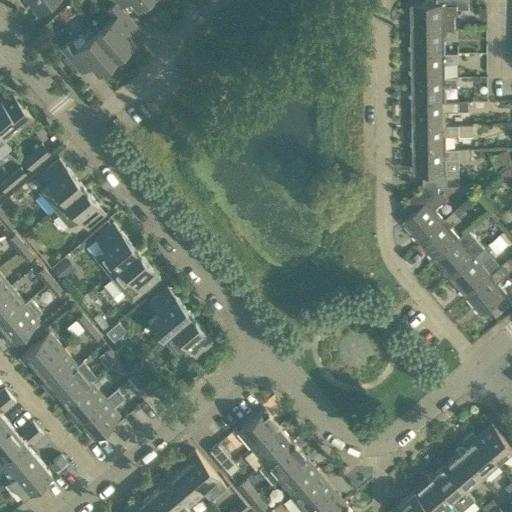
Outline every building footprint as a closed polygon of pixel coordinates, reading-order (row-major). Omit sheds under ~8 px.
[(27,0),(37,13),(55,0),(27,0)] [(114,0),(116,2),(118,0),(129,0),(140,11),(152,0),(114,0)] [(112,17),(94,32),(119,61),(137,46),(123,29),(132,21),(116,2),(106,10),(112,17)] [(444,4),(410,4),(410,29),(456,28),(456,14),(457,14),(457,4),(444,5),(444,4)] [(456,28),(410,29),(411,54),(445,53),(445,39),(457,38),(457,28),(456,28)] [(70,40),(61,48),(77,68),(86,60),(101,77),(119,61),(94,32),(77,47),(70,40)] [(445,53),(411,54),(411,77),(446,77),(445,63),(458,63),(458,52),(445,53)] [(446,77),(411,77),(411,102),(446,101),(446,87),(458,87),(458,77),(446,77)] [(0,132),(6,140),(32,118),(12,95),(3,103),(0,100),(0,132)] [(470,101),(446,101),(411,102),(412,126),(446,125),(446,111),(470,110),(470,101)] [(446,125),(412,126),(412,149),(447,148),(447,135),(474,136),(474,125),(446,125)] [(41,143),(22,159),(30,169),(50,153),(41,143)] [(459,148),(447,148),(412,149),(412,174),(423,174),(423,186),(439,186),(447,185),(447,159),(459,158),(459,148)] [(470,148),(459,148),(459,158),(470,158),(470,148)] [(502,163),(510,161),(507,150),(499,153),(502,163)] [(49,184),(40,192),(54,209),(82,186),(59,158),(40,174),(49,184)] [(20,167),(10,176),(15,182),(25,173),(20,167)] [(499,174),(504,180),(511,173),(507,167),(499,174)] [(10,176),(0,184),(0,186),(4,191),(15,182),(10,176)] [(82,186),(54,209),(69,227),(78,219),(87,229),(105,213),(82,186)] [(416,210),(402,222),(418,241),(444,219),(436,209),(445,200),(439,193),(439,186),(423,186),(407,199),(416,210)] [(460,205),(454,210),(461,219),(467,214),(460,205)] [(454,210),(444,219),(418,241),(434,259),(460,237),(451,227),(461,219),(454,210)] [(103,248),(94,256),(108,274),(137,250),(113,222),(95,238),(103,248)] [(460,237),(434,259),(450,277),(485,247),(469,229),(460,237)] [(15,234),(9,240),(18,250),(24,245),(15,234)] [(497,252),(506,244),(499,236),(490,244),(497,252)] [(24,245),(18,250),(27,261),(33,256),(24,245)] [(485,247),(450,277),(465,295),(491,274),(482,264),(492,255),(485,247)] [(137,250),(108,274),(131,301),(160,277),(137,250)] [(67,256),(53,268),(61,278),(75,266),(67,256)] [(491,274),(465,295),(481,314),(489,308),(495,316),(511,301),(511,298),(498,282),(507,273),(501,265),(491,274)] [(43,268),(37,273),(46,283),(52,278),(43,268)] [(0,273),(0,293),(10,285),(0,273)] [(52,278),(46,283),(55,294),(61,289),(52,278)] [(10,285),(0,293),(0,322),(24,302),(10,285)] [(157,312),(148,320),(162,337),(190,314),(167,286),(149,302),(157,312)] [(24,302),(0,322),(0,325),(6,333),(2,336),(9,344),(39,319),(36,316),(41,311),(30,297),(24,302)] [(93,317),(103,329),(108,325),(98,313),(93,317)] [(82,314),(76,319),(85,330),(91,325),(82,314)] [(190,314),(162,337),(177,355),(186,347),(195,357),(214,341),(190,314)] [(118,321),(105,332),(113,341),(126,330),(118,321)] [(91,325),(85,330),(94,340),(100,335),(91,325)] [(49,331),(19,356),(26,364),(30,361),(37,370),(63,348),(49,331)] [(110,347),(104,352),(113,363),(119,358),(110,347)] [(63,348),(37,370),(45,379),(41,383),(47,390),(77,364),(63,348)] [(119,358),(113,363),(122,374),(128,368),(119,358)] [(77,364),(47,390),(54,397),(58,394),(65,403),(91,381),(77,364)] [(137,370),(127,379),(143,398),(153,390),(137,370)] [(91,381),(65,403),(73,412),(69,416),(75,423),(105,398),(91,381)] [(4,387),(0,391),(0,402),(10,394),(4,387)] [(116,388),(105,398),(75,423),(81,430),(85,427),(94,437),(120,415),(113,407),(125,397),(116,388)] [(10,394),(0,402),(0,405),(4,410),(15,401),(10,394)] [(264,408),(237,431),(251,447),(278,424),(264,408)] [(0,412),(0,430),(9,423),(0,412)] [(32,420),(21,430),(26,437),(38,427),(32,420)] [(9,423),(0,430),(0,458),(23,440),(9,423)] [(278,424),(251,447),(264,463),(291,440),(278,424)] [(511,448),(491,424),(475,437),(498,463),(511,451),(511,448)] [(38,427),(26,437),(32,443),(43,434),(38,427)] [(464,447),(459,451),(482,477),(498,463),(475,437),(472,433),(460,442),(464,447)] [(23,440),(0,458),(0,469),(8,480),(37,456),(23,440)] [(291,440),(264,463),(277,479),(304,456),(291,440)] [(218,442),(208,450),(225,470),(235,461),(218,442)] [(190,460),(182,467),(204,493),(210,501),(227,487),(195,449),(187,456),(190,460)] [(459,451),(444,464),(466,490),(482,477),(459,451)] [(60,454),(49,464),(55,470),(66,461),(60,454)] [(37,456),(8,480),(23,497),(51,473),(37,456)] [(304,456),(277,479),(290,494),(318,471),(304,456)] [(235,461),(225,470),(230,475),(239,467),(235,461)] [(444,464),(428,477),(450,503),(457,511),(458,511),(473,500),(466,490),(444,464)] [(170,470),(163,476),(188,506),(204,493),(182,467),(174,474),(170,470)] [(318,471),(290,494),(304,510),(331,487),(318,471)] [(159,486),(151,493),(166,511),(181,511),(188,506),(163,476),(156,482),(159,486)] [(428,477),(413,490),(431,511),(440,511),(450,503),(428,477)] [(248,485),(242,490),(251,501),(257,496),(248,485)] [(331,487),(304,510),(305,511),(332,511),(344,502),(331,487)] [(398,507),(392,511),(431,511),(413,490),(396,504),(398,507)] [(132,502),(139,511),(166,511),(151,493),(143,500),(139,496),(132,502)] [(257,496),(251,501),(260,511),(266,506),(257,496)] [(482,509),(484,511),(501,511),(502,511),(492,500),(482,509)] [(243,501),(229,511),(241,511),(248,507),(243,501)] [(127,511),(139,511),(132,502),(124,509),(127,511)] [(351,511),(344,502),(332,511),(351,511)]
